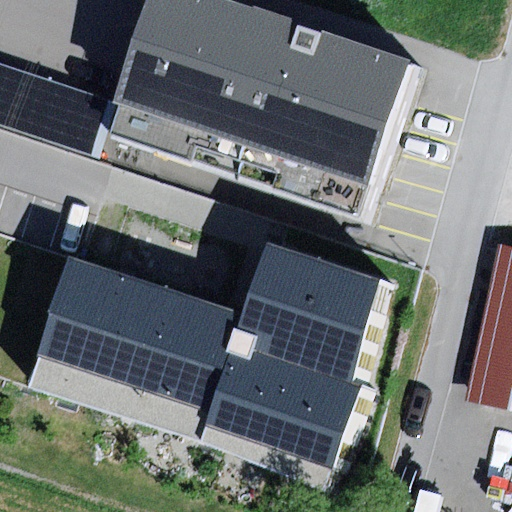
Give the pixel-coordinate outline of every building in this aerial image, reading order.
[(162,0),(117,137),(242,178),(293,24),(219,0),(162,0)] [(242,178),(366,219),(417,65),(293,24),(242,178)] [(115,103),(0,64),(0,128),(96,160),(115,103)] [(511,247),(501,245),(467,402),(511,411),(511,247)] [(251,315),(70,258),(28,390),(330,485),(393,287),(272,249),(251,315)]
